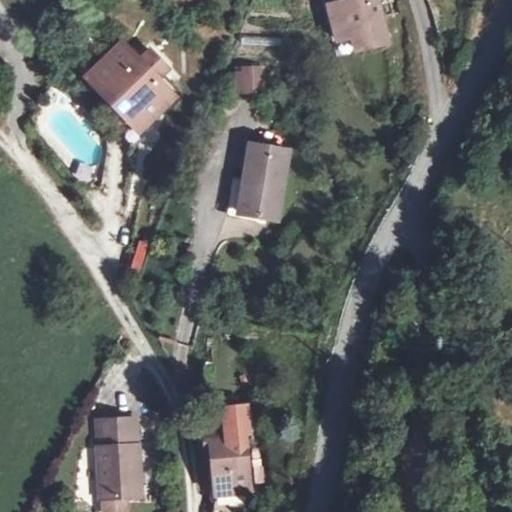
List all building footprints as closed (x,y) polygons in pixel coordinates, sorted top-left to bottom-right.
[(376,0),(342,0),(343,2),(328,6),(337,41),(352,37),(356,50),(387,41),(378,6),(376,0)] [(139,64),(123,46),(93,75),(143,126),(172,98),(156,80),(167,70),(151,53),(139,64)] [(242,72),(238,74),(238,92),(262,92),(262,68),(242,68),(242,72)] [(143,126),(93,75),(88,80),(137,132),(143,126)] [(289,150),(249,145),(244,182),(246,182),(242,215),(277,220),(289,150)] [(244,182),(233,180),(229,212),(242,215),(246,182),(244,182)] [(400,350),(389,347),(386,359),(398,362),(400,350)] [(135,420),(98,421),(99,447),(97,447),(100,499),(102,499),(126,498),(141,497),(140,481),(140,473),(138,445),(136,445),(135,420)] [(244,433),(199,437),(200,455),(206,455),(211,454),(215,495),(250,492),(244,433)] [(211,454),(206,455),(210,495),(215,495),(211,454)] [(126,511),(126,498),(102,499),(103,511),(126,511)]
